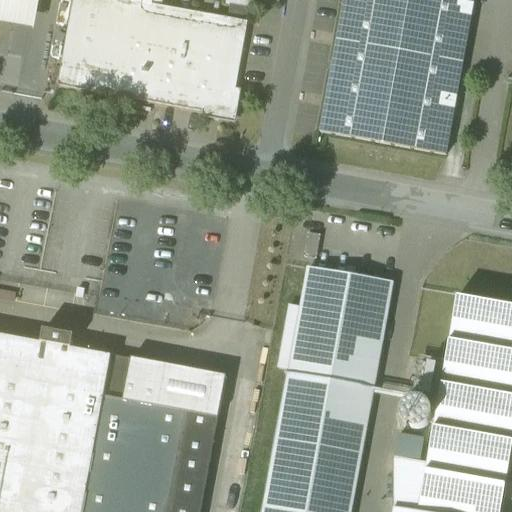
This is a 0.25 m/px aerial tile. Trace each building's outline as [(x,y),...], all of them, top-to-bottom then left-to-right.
[(0,0),(0,23),(35,31),(40,0),(0,0)] [(153,0),(74,0),(59,86),(231,117),(236,90),(248,23),(228,19),(153,6),(153,0)] [(475,0),(345,0),(321,133),(447,157),(475,0)] [(251,10),(231,6),(228,19),(248,23),(251,10)] [(316,261),(320,237),(308,235),(304,259),(316,261)] [(310,269),(265,511),(350,511),(392,286),(392,284),(314,270),(310,269)] [(511,453),(511,307),(458,298),(446,362),(419,511),(501,511),(507,481),(511,453)] [(0,511),(201,511),(219,419),(126,402),(134,361),(72,349),(75,337),(44,331),(42,344),(0,336),(0,511)] [(126,402),(219,419),(226,379),(134,361),(126,402)] [(400,460),(427,465),(431,441),(404,436),(400,460)]
